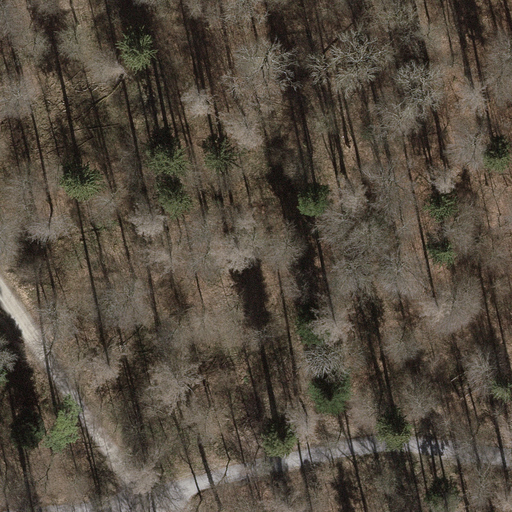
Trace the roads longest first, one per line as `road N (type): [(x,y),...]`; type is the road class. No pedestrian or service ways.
road 1 (track): [(511,457),(399,442),(354,446),(87,511)]
road 2 (track): [(0,289),(154,511)]
